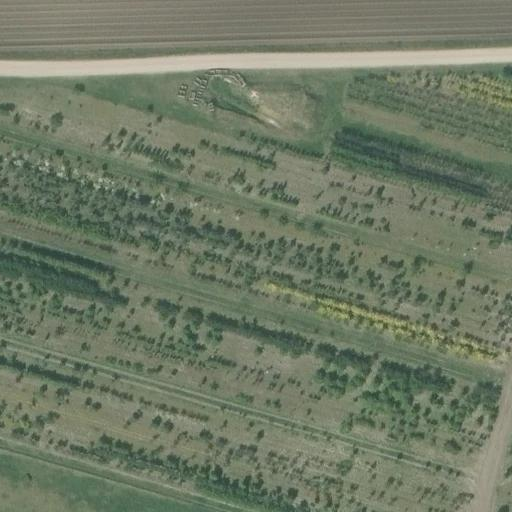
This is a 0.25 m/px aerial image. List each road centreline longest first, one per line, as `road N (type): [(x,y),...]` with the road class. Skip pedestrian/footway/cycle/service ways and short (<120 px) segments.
road 1 (track): [(511,56),(0,70)]
road 2 (track): [(475,511),(511,391)]
